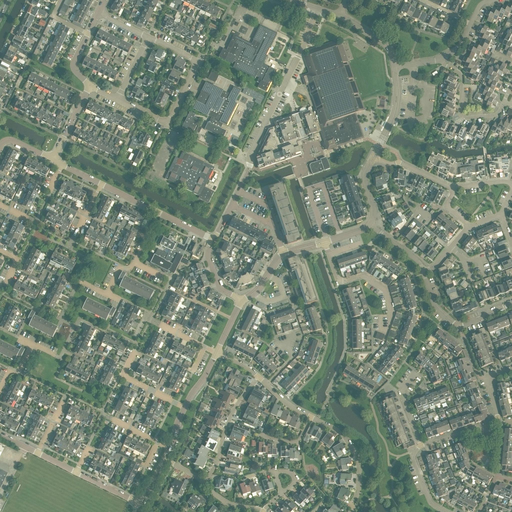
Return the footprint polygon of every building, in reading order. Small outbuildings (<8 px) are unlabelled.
[(89,9),(92,4),(84,0),(81,6),(89,9)] [(121,9),(124,4),(116,0),(115,0),(113,5),(121,9)] [(200,10),(204,2),(199,0),(198,0),(195,8),(200,10)] [(452,0),(452,2),(450,5),(453,6),(460,10),(463,4),(456,1),(454,0),(452,0)] [(153,11),(156,6),(148,2),(145,7),(153,11)] [(206,13),(209,5),(204,2),(200,10),(206,13)] [(410,7),(411,5),(409,4),(408,5),(408,6),(404,4),(400,12),(400,13),(400,14),(401,15),(402,13),(406,15),(410,7)] [(119,14),(121,9),(113,5),(111,11),(119,14)] [(211,16),(215,8),(209,5),(206,13),(211,16)] [(450,5),(448,10),(458,15),(460,10),(453,6),(450,5)] [(30,6),(27,13),(35,17),(37,13),(45,17),(46,13),(39,9),(39,10),(30,6)] [(86,15),(89,9),(81,6),(78,11),(86,15)] [(508,17),(509,14),(511,10),(507,8),(504,6),(502,10),(506,12),(504,16),(508,17)] [(151,17),(153,11),(145,7),(143,13),(151,17)] [(411,20),(415,10),(410,7),(406,15),(410,17),(409,19),(411,20)] [(215,8),(211,16),(219,19),(221,15),(218,14),(220,10),(215,8)] [(502,19),(504,16),(506,12),(502,10),(498,8),(496,12),(500,14),(498,17),(498,18),(502,19)] [(421,13),(415,10),(411,20),(414,21),(415,20),(417,21),(421,13)] [(497,21),(498,18),(498,17),(500,14),(496,12),(493,10),(491,13),(491,14),(495,16),(493,19),(497,21)] [(84,20),(86,15),(78,11),(76,16),(84,20)] [(491,23),(493,19),(495,16),(491,14),(491,13),(487,12),(485,16),(489,17),(487,21),(491,23)] [(148,22),(151,17),(143,13),(140,18),(148,22)] [(422,25),(427,15),(421,13),(417,21),(421,23),(420,24),(422,25)] [(26,14),(24,19),(32,23),(34,18),(26,14)] [(428,26),(432,18),(427,15),(422,25),(424,26),(424,24),(428,26)] [(81,26),(84,20),(76,16),(73,22),(81,26)] [(170,31),(174,23),(175,21),(166,17),(163,24),(166,25),(164,28),(170,31)] [(145,28),(148,22),(140,18),(136,26),(142,28),(142,26),(145,28)] [(433,31),(438,21),(432,18),(428,26),(432,28),(431,30),(433,31)] [(29,28),(32,23),(24,19),(21,24),(29,28)] [(440,32),(443,24),(438,21),(433,31),(435,31),(435,30),(440,32)] [(175,33),(179,25),(174,23),(170,31),(170,32),(172,33),(173,32),(175,33)] [(446,25),(443,24),(440,32),(442,33),(441,34),(444,36),(445,34),(446,32),(447,32),(449,33),(452,27),(452,25),(448,23),(446,24),(446,25)] [(21,25),(18,31),(27,35),(28,32),(26,31),(28,29),(21,25)] [(181,36),(184,28),(179,25),(175,33),(175,35),(177,36),(178,35),(181,36)] [(266,92),(268,88),(276,71),(265,66),(263,65),(267,57),(265,57),(273,41),(277,34),(260,25),(260,26),(261,26),(253,40),(251,44),(234,35),(226,50),(223,49),(219,58),(232,64),(233,63),(235,64),(233,68),(255,78),(256,76),(259,77),(257,82),(259,83),(257,88),(266,92)] [(67,35),(70,29),(62,26),(59,31),(67,35)] [(479,29),(477,32),(481,34),(485,36),(487,32),(488,28),(485,27),(483,30),(479,28),(479,29)] [(186,39),(190,31),(184,28),(181,36),(186,39)] [(101,41),(105,33),(99,30),(95,38),(101,41)] [(28,35),(27,35),(18,31),(16,36),(26,40),(27,38),(30,39),(32,40),(33,38),(32,37),(31,37),(28,35)] [(64,40),(67,35),(59,31),(56,37),(64,40)] [(191,41),(195,33),(190,31),(186,39),(191,41)] [(481,34),(479,38),(483,40),(486,41),(488,38),(490,34),(487,32),(485,36),(481,34)] [(106,43),(110,35),(105,33),(101,41),(106,43)] [(197,44),(201,36),(195,33),(191,41),(197,44)] [(511,40),(507,38),(502,35),(500,34),(498,38),(500,39),(500,38),(505,41),(503,45),(507,47),(509,43),(511,44),(511,40)] [(112,46),(115,38),(110,35),(106,43),(112,46)] [(202,47),(206,39),(201,36),(197,44),(202,47)] [(31,44),(15,37),(12,42),(20,46),(21,47),(22,47),(23,47),(24,47),(25,45),(26,45),(27,46),(29,47),(31,44)] [(62,46),(64,40),(56,37),(54,42),(62,46)] [(117,49),(121,41),(115,38),(112,46),(117,49)] [(483,40),(481,43),(489,47),(492,40),(488,38),(486,41),(483,40)] [(122,51),(126,43),(121,41),(117,49),(122,51)] [(59,51),(62,46),(54,42),(51,47),(59,51)] [(128,54),(132,46),(126,43),(122,51),(128,54)] [(308,109),(308,112),(307,111),(306,109),(303,108),(300,110),(299,113),(300,114),(298,114),(299,115),(302,124),(301,124),(306,139),(310,138),(310,139),(314,138),(313,134),(322,131),(328,149),(363,138),(355,114),(363,111),(358,97),(356,98),(355,95),(357,95),(353,82),(351,83),(350,80),(352,79),(347,65),(343,67),(342,64),(346,63),(341,46),(337,47),(335,43),(308,52),(310,56),(305,58),(311,74),(303,77),(306,84),(309,83),(323,124),(320,126),(318,120),(315,121),(310,107),(308,108),(308,109)] [(479,47),(483,49),(481,53),(485,55),(489,47),(481,43),(479,47)] [(473,46),(472,48),(474,49),(477,51),(476,54),(476,55),(479,56),(481,53),(483,49),(479,47),(475,45),(474,47),(473,46)] [(11,46),(8,51),(16,55),(16,54),(18,56),(20,53),(24,55),(26,52),(23,51),(23,52),(21,51),(19,50),(11,46)] [(56,56),(59,51),(51,47),(48,53),(56,56)] [(470,47),(468,51),(472,53),(470,56),(474,58),(476,55),(476,54),(477,51),(474,49),(472,48),(470,47)] [(161,61),(165,52),(158,49),(156,54),(152,52),(149,58),(155,61),(156,58),(161,61)] [(8,51),(3,61),(15,66),(16,64),(12,62),(15,57),(22,60),(27,63),(28,61),(23,58),(18,56),(16,54),(16,55),(8,51)] [(54,62),(56,56),(48,53),(46,58),(54,62)] [(464,58),(463,62),(466,64),(466,63),(470,65),(472,62),(474,58),(470,56),(468,60),(464,58)] [(88,68),(91,60),(86,57),(82,65),(88,68)] [(51,67),(54,62),(46,58),(43,64),(51,67)] [(154,74),(158,66),(154,64),(155,61),(149,58),(146,64),(150,66),(148,71),(154,74)] [(182,74),(185,68),(183,68),(186,62),(176,58),(172,65),(175,66),(173,70),(180,74),(182,74)] [(93,71),(95,67),(97,63),(91,60),(88,68),(93,71)] [(2,62),(0,67),(7,70),(9,68),(13,71),(15,73),(17,70),(2,62)] [(466,64),(464,67),(468,69),(472,71),(474,67),(476,63),(472,62),(470,65),(466,63),(466,64)] [(98,73),(102,65),(97,63),(95,67),(93,71),(98,73)] [(507,75),(509,71),(505,69),(507,66),(503,64),(501,67),(499,71),(503,73),(507,75)] [(104,76),(108,68),(102,65),(98,73),(104,76)] [(501,77),(503,73),(499,71),(501,67),(497,66),(496,69),(494,73),(498,75),(497,75),(501,77)] [(0,67),(0,72),(10,77),(11,75),(6,73),(7,70),(0,67)] [(468,69),(466,73),(470,75),(470,74),(474,76),(476,73),(478,69),(474,67),(472,71),(468,69)] [(496,78),(497,75),(498,75),(494,73),(496,69),(492,67),(488,75),(492,77),(496,79),(496,78)] [(109,79),(113,70),(108,68),(104,76),(109,79)] [(173,70),(171,69),(168,75),(170,76),(168,80),(177,84),(180,79),(178,78),(180,74),(173,70)] [(115,81),(119,73),(113,70),(109,79),(115,81)] [(0,77),(3,79),(4,77),(12,81),(13,79),(10,77),(0,72),(0,77)] [(444,84),(449,86),(454,88),(455,88),(457,83),(456,82),(457,80),(454,78),(455,75),(451,73),(449,76),(450,76),(448,79),(447,78),(444,84)] [(470,75),(468,78),(476,82),(477,80),(478,80),(479,80),(481,78),(484,79),(485,78),(483,77),(482,76),(482,75),(480,74),(476,73),(474,76),(470,74),(470,75)] [(33,84),(37,76),(31,74),(27,81),(33,84)] [(38,87),(42,79),(37,76),(33,84),(38,87)] [(147,88),(151,80),(145,77),(143,81),(139,79),(136,86),(141,89),(143,86),(147,88)] [(496,79),(492,77),(488,84),(492,86),(494,82),(498,84),(500,80),(496,78),(496,79)] [(44,89),(48,82),(42,79),(38,87),(44,89)] [(49,92),(53,84),(48,82),(44,89),(49,92)] [(160,93),(155,103),(164,107),(168,97),(170,98),(174,91),(170,89),(171,86),(170,85),(167,84),(163,82),(161,85),(162,85),(165,87),(162,94),(160,93)] [(230,95),(218,88),(205,82),(201,91),(200,93),(196,102),(195,101),(191,109),(207,116),(211,118),(208,123),(204,130),(222,139),(226,132),(220,129),(222,124),(226,126),(237,104),(235,103),(238,96),(239,96),(241,91),(233,87),(230,95)] [(498,84),(494,82),(492,86),(490,89),(494,91),(496,88),(499,90),(501,86),(498,84)] [(55,95),(58,87),(53,84),(49,92),(55,95)] [(141,101),(145,93),(140,91),(141,89),(136,86),(133,92),(137,94),(134,98),(141,101)] [(454,88),(449,86),(448,88),(446,88),(444,93),(448,96),(448,95),(454,98),(456,93),(455,92),(457,89),(455,88),(454,88)] [(60,97),(64,89),(58,87),(55,95),(60,97)] [(247,88),(244,94),(258,100),(256,103),(262,106),(266,98),(247,88)] [(492,95),(494,91),(490,89),(486,88),(483,95),(486,97),(488,93),(492,95)] [(65,100),(69,92),(64,89),(60,97),(65,100)] [(71,103),(75,95),(69,92),(65,100),(71,103)] [(494,101),(496,97),(492,95),(488,93),(486,97),(485,101),(488,102),(488,103),(490,99),(494,101)] [(454,98),(448,95),(448,96),(447,98),(446,97),(444,102),(443,103),(448,105),(453,108),(456,102),(455,102),(456,99),(454,98)] [(20,111),(24,103),(18,100),(20,98),(16,97),(13,104),(16,105),(14,108),(20,111)] [(494,101),(490,99),(488,103),(488,102),(486,106),(490,108),(492,104),(496,106),(498,102),(494,101)] [(86,109),(86,110),(91,113),(95,105),(89,102),(86,109)] [(25,114),(30,104),(27,103),(26,104),(24,103),(20,111),(25,114)] [(31,116),(35,108),(35,107),(30,104),(25,114),(31,116)] [(95,105),(91,113),(96,115),(97,115),(101,107),(95,105)] [(448,105),(446,108),(445,107),(441,115),(447,118),(448,115),(453,118),(455,112),(454,112),(455,109),(453,108),(448,105)] [(96,115),(95,117),(99,119),(99,121),(100,121),(101,120),(102,118),(106,110),(101,107),(97,115),(96,115)] [(36,119),(40,111),(35,108),(31,116),(36,119)] [(106,110),(102,118),(107,121),(111,113),(106,110)] [(41,121),(45,113),(40,111),(36,119),(41,121)] [(47,124),(51,116),(52,114),(46,112),(45,113),(41,121),(47,124)] [(107,121),(106,123),(111,125),(113,123),(117,115),(111,113),(107,121)] [(189,113),(181,129),(192,135),(199,121),(193,118),(195,115),(189,113)] [(117,115),(113,123),(118,126),(122,118),(117,115)] [(502,115),(499,120),(497,124),(495,123),(491,132),(499,136),(501,132),(502,132),(497,130),(499,126),(499,125),(501,121),(502,122),(504,116),(502,115)] [(52,127),(56,119),(51,116),(47,124),(52,127)] [(302,140),(294,117),(274,123),(276,129),(269,131),(266,129),(259,144),(259,145),(260,146),(261,147),(256,159),(259,169),(301,155),(297,142),(302,140)] [(122,118),(118,126),(123,128),(127,121),(122,118)] [(62,128),(64,123),(62,122),(62,121),(56,119),(52,127),(58,129),(59,127),(62,128)] [(511,132),(511,130),(511,126),(509,126),(511,121),(507,119),(505,123),(503,128),(508,130),(507,130),(511,132)] [(127,121),(123,128),(129,131),(133,123),(127,121)] [(439,121),(436,127),(439,129),(442,131),(441,132),(446,135),(447,133),(451,126),(451,125),(446,122),(445,123),(442,122),(442,123),(439,121)] [(502,132),(501,132),(505,134),(507,130),(508,130),(503,128),(505,123),(502,122),(501,121),(499,125),(499,126),(497,130),(502,132)] [(484,125),(481,124),(479,128),(478,132),(476,135),(480,137),(482,136),(482,135),(485,137),(490,127),(485,124),(484,125)] [(453,127),(451,126),(447,133),(450,135),(449,136),(455,139),(456,135),(459,128),(454,126),(453,127)] [(473,127),(471,126),(468,130),(469,130),(467,133),(470,135),(469,136),(475,139),(476,135),(478,132),(479,128),(474,126),(473,127)] [(463,129),(460,127),(459,128),(456,135),(459,136),(458,137),(464,140),(467,133),(469,130),(468,130),(463,127),(463,129)] [(76,129),(72,137),(78,139),(82,131),(76,129)] [(82,131),(78,139),(83,142),(87,134),(82,131)] [(87,134),(83,142),(89,145),(93,137),(94,133),(93,133),(92,134),(88,132),(87,134)] [(133,140),(131,144),(139,148),(141,144),(146,147),(150,137),(138,132),(137,135),(140,137),(139,140),(134,137),(132,140),(133,140)] [(93,137),(89,145),(94,147),(98,139),(93,137)] [(98,139),(94,147),(100,150),(104,142),(98,139)] [(104,142),(100,150),(105,153),(109,145),(104,142)] [(109,145),(105,153),(110,155),(114,147),(109,145)] [(114,147),(110,155),(116,158),(120,150),(114,147)] [(15,159),(18,154),(9,150),(7,155),(15,159)] [(130,156),(128,160),(131,161),(133,162),(138,165),(143,154),(136,150),(134,155),(131,154),(130,156)] [(206,164),(193,157),(182,152),(179,159),(175,158),(164,179),(193,193),(199,197),(198,199),(209,204),(214,192),(205,188),(214,168),(206,164)] [(437,157),(433,155),(434,153),(433,153),(426,166),(431,169),(432,166),(431,166),(432,166),(433,165),(436,167),(441,156),(438,154),(437,157)] [(16,160),(15,159),(7,155),(4,161),(12,165),(14,162),(15,162),(16,160)] [(447,162),(443,160),(445,157),(441,156),(436,167),(439,169),(439,170),(438,172),(442,174),(449,161),(448,160),(447,162)] [(501,158),(498,158),(499,170),(503,170),(504,171),(503,171),(504,174),(509,173),(511,158),(510,157),(510,160),(502,161),(501,158)] [(327,160),(326,158),(320,160),(320,161),(319,161),(310,164),(311,165),(310,166),(309,166),(312,174),(313,174),(313,175),(323,171),(324,170),(324,171),(330,169),(329,168),(330,168),(327,160)] [(489,159),(487,160),(488,165),(489,165),(491,175),(496,175),(495,172),(495,171),(499,170),(498,158),(494,159),(494,162),(490,162),(490,160),(489,159)] [(33,162),(28,159),(24,167),(27,169),(26,170),(29,171),(33,162)] [(10,170),(12,165),(4,161),(1,166),(10,170)] [(453,165),(449,163),(450,161),(449,161),(442,174),(447,177),(448,174),(449,174),(449,173),(455,176),(457,163),(454,162),(453,165)] [(476,173),(474,161),(471,162),(471,165),(467,165),(466,163),(465,163),(467,178),(472,178),(472,175),(472,174),(476,173)] [(478,161),(474,161),(476,173),(480,173),(480,174),(480,177),(485,176),(483,161),(482,161),(478,161)] [(35,173),(39,164),(33,162),(29,171),(34,174),(35,173)] [(460,166),(460,163),(457,163),(455,176),(462,175),(462,176),(463,176),(462,177),(462,179),(467,178),(465,163),(465,165),(460,166)] [(40,175),(44,167),(39,164),(35,173),(40,175)] [(0,172),(7,176),(10,170),(1,166),(0,169),(0,172)] [(50,170),(44,167),(40,175),(43,177),(43,178),(45,179),(45,178),(46,178),(50,170)] [(388,181),(389,177),(389,175),(386,174),(384,175),(383,173),(382,174),(381,171),(377,173),(378,175),(373,177),(375,182),(376,188),(377,187),(378,191),(384,189),(383,185),(387,184),(386,181),(388,181)] [(405,187),(406,178),(406,176),(403,175),(403,172),(396,171),(394,179),(399,180),(398,184),(400,184),(400,186),(405,187)] [(341,185),(353,181),(351,176),(347,177),(347,174),(341,176),(343,184),(341,185)] [(408,182),(406,188),(410,190),(412,186),(415,188),(419,179),(414,177),(412,180),(410,179),(408,182)] [(419,179),(415,188),(418,189),(416,193),(419,195),(418,198),(420,199),(421,196),(424,190),(426,185),(424,184),(425,182),(419,179)] [(63,194),(69,182),(67,181),(66,183),(64,182),(59,192),(63,194)] [(341,185),(343,190),(355,186),(353,181),(341,185)] [(68,196),(73,187),(70,185),(71,183),(69,182),(63,194),(68,196)] [(38,194),(41,188),(32,184),(30,190),(38,194)] [(287,246),(301,241),(282,184),(272,187),(268,188),(271,196),(274,206),(277,216),(281,226),(284,237),(287,246)] [(72,198),(78,187),(76,186),(75,188),(73,187),(68,196),(72,198)] [(343,190),(344,195),(356,191),(355,186),(343,190)] [(430,195),(432,196),(440,200),(443,194),(437,191),(438,189),(432,186),(429,191),(432,192),(430,195)] [(6,198),(10,190),(5,187),(1,196),(6,198)] [(77,201),(82,191),(79,190),(80,187),(78,187),(72,198),(77,201)] [(11,201),(15,193),(10,190),(6,198),(11,201)] [(35,199),(38,194),(30,190),(27,195),(35,199)] [(81,203),(87,191),(85,190),(84,192),(82,191),(77,201),(81,203)] [(346,201),(358,197),(356,191),(344,195),(346,201)] [(382,206),(392,202),(391,198),(393,198),(391,193),(382,196),(383,199),(380,200),(382,206)] [(23,200),(24,200),(33,205),(35,199),(27,195),(25,194),(23,200)] [(440,200),(432,196),(431,198),(427,197),(424,202),(430,205),(432,202),(438,205),(440,200)] [(110,206),(113,201),(105,197),(102,202),(110,206)] [(346,201),(348,206),(360,202),(358,197),(346,201)] [(30,210),(33,205),(24,200),(22,206),(30,210)] [(107,212),(110,206),(102,202),(99,208),(107,212)] [(350,211),(361,207),(360,202),(348,206),(350,211)] [(393,206),(392,202),(382,206),(384,211),(387,210),(388,214),(397,210),(396,206),(393,206)] [(124,217),(128,209),(123,206),(119,214),(124,217)] [(49,223),(54,213),(55,211),(48,207),(43,216),(46,218),(44,222),(46,223),(47,221),(49,223)] [(350,211),(351,216),(363,212),(361,207),(350,211)] [(105,217),(107,212),(99,208),(96,213),(105,217)] [(130,220),(134,211),(128,209),(124,217),(130,220)] [(391,223),(399,218),(397,214),(399,213),(397,210),(388,214),(390,217),(388,219),(391,223)] [(134,224),(135,222),(139,214),(134,211),(130,220),(129,221),(134,224)] [(365,217),(363,212),(351,216),(353,221),(355,221),(356,223),(362,221),(361,218),(365,217)] [(53,227),(59,215),(54,213),(49,223),(52,224),(51,226),(53,227)] [(102,223),(105,217),(96,213),(94,219),(102,223)] [(141,225),(145,217),(139,214),(135,222),(141,225)] [(58,227),(63,217),(59,215),(53,227),(55,228),(56,226),(58,227)] [(434,220),(433,221),(435,222),(436,221),(438,223),(436,226),(438,228),(446,218),(441,215),(437,220),(435,219),(434,220)] [(62,231),(68,220),(63,217),(58,227),(61,228),(60,230),(62,231)] [(233,232),(238,221),(233,218),(232,221),(229,220),(226,226),(229,227),(228,229),(233,232)] [(402,221),(399,218),(391,223),(395,228),(397,227),(399,230),(406,222),(404,219),(402,221)] [(446,218),(438,228),(439,229),(440,229),(442,231),(444,228),(450,222),(446,218)] [(68,231),(72,222),(68,220),(62,231),(64,232),(65,230),(68,232),(68,231)] [(233,232),(238,234),(243,223),(238,221),(233,232)] [(24,233),(25,231),(23,230),(24,227),(15,222),(12,227),(24,233)] [(446,230),(444,233),(446,235),(454,225),(450,222),(444,228),(446,230)] [(238,234),(242,237),(248,225),(243,223),(238,234)] [(248,225),(242,237),(247,239),(253,228),(248,225)] [(444,237),(442,240),(445,242),(447,240),(446,239),(446,238),(448,236),(450,233),(453,235),(458,229),(454,225),(446,235),(444,237)] [(496,225),(491,227),(496,238),(498,238),(496,234),(499,233),(502,232),(500,228),(498,229),(496,225)] [(23,235),(24,233),(12,227),(10,232),(20,236),(21,234),(23,235)] [(493,239),(496,238),(491,227),(486,229),(489,237),(492,236),(493,239)] [(85,236),(85,237),(90,240),(94,232),(91,230),(92,229),(89,228),(89,229),(85,236)] [(247,239),(252,241),(258,230),(253,228),(247,239)] [(407,238),(412,232),(408,228),(402,235),(407,238)] [(489,237),(486,229),(481,231),(486,242),(488,242),(488,241),(491,240),(489,237)] [(252,241),(257,244),(262,233),(258,230),(252,241)] [(128,231),(125,237),(133,241),(136,235),(128,231)] [(483,243),(486,242),(481,231),(476,233),(476,234),(473,235),(477,241),(480,244),(483,243)] [(20,242),(21,240),(19,239),(20,236),(10,232),(8,236),(20,242)] [(94,232),(90,240),(96,243),(100,234),(99,234),(94,232)] [(100,234),(96,243),(101,245),(105,237),(102,235),(103,233),(101,232),(99,234),(100,234)] [(411,242),(416,235),(412,232),(407,238),(411,242)] [(262,233),(257,244),(262,246),(259,251),(267,235),(262,233)] [(259,251),(264,253),(270,242),(265,240),(267,235),(259,251)] [(415,245),(421,239),(416,235),(411,242),(415,245)] [(477,241),(473,235),(471,238),(470,237),(466,241),(476,249),(477,247),(474,245),(477,241)] [(19,244),(20,242),(8,236),(6,241),(15,245),(17,243),(19,244)] [(163,238),(160,245),(170,250),(177,254),(182,256),(185,249),(186,250),(188,245),(191,240),(188,238),(185,243),(184,246),(181,244),(180,245),(179,244),(179,243),(172,240),(173,238),(170,236),(168,240),(163,238)] [(105,237),(101,245),(106,248),(111,240),(105,237)] [(122,239),(121,241),(122,242),(131,246),(133,241),(125,237),(123,240),(122,239)] [(419,249),(425,242),(426,241),(422,237),(421,239),(415,245),(419,249)] [(446,245),(439,239),(436,242),(438,244),(439,243),(444,247),(446,245)] [(186,250),(193,254),(196,247),(197,247),(197,246),(193,243),(194,241),(191,240),(188,245),(186,250)] [(236,249),(237,248),(222,240),(221,242),(224,243),(223,247),(232,251),(235,248),(236,249)] [(15,251),(16,249),(14,248),(15,245),(6,241),(3,245),(15,251)] [(476,249),(466,241),(463,245),(464,247),(462,249),(467,253),(471,249),(474,251),(476,249)] [(122,242),(120,247),(128,251),(131,246),(122,242)] [(275,244),(270,242),(264,253),(269,256),(271,253),(273,255),(276,249),(273,248),(275,244)] [(423,253),(429,246),(425,242),(419,249),(423,253)] [(117,246),(115,252),(117,253),(118,254),(117,257),(122,259),(123,256),(125,257),(128,251),(120,247),(117,246)] [(193,254),(192,255),(200,259),(202,254),(203,251),(205,248),(202,246),(201,249),(197,247),(196,247),(193,254)] [(428,256),(433,249),(429,246),(423,253),(428,256)] [(506,249),(504,246),(496,249),(493,250),(496,255),(498,254),(508,251),(507,248),(506,249)] [(232,251),(223,247),(221,250),(218,248),(217,250),(228,255),(231,256),(232,255),(232,251)] [(38,258),(41,253),(33,249),(30,254),(38,258)] [(432,260),(438,253),(433,249),(428,256),(432,260)] [(157,250),(151,264),(162,269),(164,273),(167,271),(174,274),(182,256),(177,254),(170,250),(169,250),(168,254),(157,250)] [(220,261),(229,258),(228,256),(228,255),(217,250),(216,253),(219,254),(218,256),(220,261)] [(500,259),(509,256),(507,253),(509,253),(508,251),(498,254),(500,259)] [(361,263),(367,261),(364,252),(358,254),(361,263)] [(55,264),(60,255),(54,253),(50,261),(55,264)] [(373,262),(377,264),(382,257),(377,254),(375,256),(370,253),(368,261),(371,262),(372,261),(373,262)] [(36,264),(38,258),(30,254),(27,260),(36,264)] [(356,264),(361,263),(358,254),(353,256),(356,264)] [(61,266),(65,258),(60,255),(55,264),(61,266)] [(301,263),(298,256),(287,260),(291,272),(294,272),(306,305),(316,302),(304,262),(301,263)] [(350,266),(356,264),(353,256),(348,258),(350,266)] [(510,259),(509,256),(500,259),(502,265),(511,261),(511,258),(510,259)] [(382,268),(387,260),(382,257),(377,264),(382,268)] [(66,269),(70,261),(65,258),(61,266),(66,269)] [(219,267),(230,263),(229,258),(220,261),(222,265),(218,267),(219,267)] [(345,268),(350,266),(348,258),(342,260),(345,268)] [(439,273),(441,278),(449,274),(447,270),(448,269),(455,262),(450,258),(448,260),(447,259),(439,269),(440,270),(439,270),(440,272),(439,273)] [(33,269),(36,264),(27,260),(25,265),(33,269)] [(262,270),(262,269),(259,267),(261,263),(253,260),(251,265),(262,270)] [(340,270),(345,268),(342,260),(337,262),(340,270)] [(387,271),(392,264),(387,260),(382,268),(387,271)] [(76,263),(70,261),(66,269),(69,270),(68,273),(70,274),(76,263)] [(501,271),(505,270),(511,266),(511,265),(511,264),(511,263),(511,261),(502,265),(499,266),(501,271)] [(224,271),(232,268),(234,267),(232,262),(230,263),(219,267),(219,269),(223,268),(224,271)] [(201,263),(192,267),(194,272),(193,273),(194,276),(201,273),(200,270),(203,269),(201,263)] [(392,274),(397,267),(392,264),(387,271),(392,274)] [(30,275),(33,269),(25,265),(22,271),(30,275)] [(262,270),(251,265),(248,269),(256,273),(258,269),(261,271),(262,270)] [(397,278),(402,270),(397,267),(392,274),(397,278)] [(222,277),(234,273),(232,268),(224,271),(225,274),(222,276),(222,277)] [(257,279),(258,277),(255,276),(256,273),(248,269),(246,274),(257,279)] [(122,272),(118,280),(120,281),(122,282),(121,284),(119,287),(125,290),(131,293),(137,296),(143,299),(149,302),(152,296),(154,293),(148,290),(142,287),(136,284),(130,281),(124,278),(126,274),(122,272)] [(201,273),(194,276),(196,281),(197,280),(198,284),(207,280),(205,275),(202,276),(201,273)] [(232,283),(236,274),(234,273),(222,277),(223,280),(227,279),(227,280),(232,283)] [(235,288),(241,277),(236,274),(232,283),(236,284),(234,287),(235,288)] [(256,282),(257,279),(246,274),(245,276),(244,276),(247,284),(251,283),(253,280),(256,282)] [(445,284),(452,281),(449,274),(441,278),(443,283),(444,282),(445,284)] [(189,278),(183,276),(182,278),(178,276),(175,282),(183,286),(186,281),(187,281),(189,278)] [(247,284),(244,276),(242,277),(241,277),(235,288),(238,289),(240,286),(241,287),(247,284)] [(64,287),(67,282),(59,278),(56,283),(64,287)] [(402,287),(410,285),(408,279),(400,281),(402,287)] [(198,288),(196,290),(198,294),(200,293),(206,291),(205,288),(209,286),(207,280),(198,284),(200,287),(198,288)] [(19,292),(23,284),(17,281),(13,289),(19,292)] [(446,292),(455,288),(452,281),(445,284),(445,286),(444,287),(446,292)] [(183,296),(184,293),(183,292),(185,287),(183,286),(175,282),(173,287),(177,289),(175,292),(183,296)] [(61,293),(64,287),(56,283),(53,289),(61,293)] [(505,293),(510,291),(507,283),(502,285),(505,293)] [(24,295),(28,286),(23,284),(19,292),(24,295)] [(403,293),(412,291),(410,285),(402,287),(403,293)] [(500,295),(505,293),(502,285),(497,287),(500,295)] [(29,297),(33,289),(28,286),(24,295),(29,297)] [(490,299),(495,297),(492,289),(491,287),(486,289),(487,291),(490,299)] [(495,297),(500,295),(497,287),(492,289),(495,297)] [(450,298),(458,296),(455,288),(446,292),(448,297),(449,296),(450,298)] [(35,300),(39,292),(33,289),(29,297),(35,300)] [(59,298),(61,293),(53,289),(51,294),(59,298)] [(344,297),(353,294),(351,289),(342,292),(344,297)] [(206,291),(200,293),(201,296),(207,294),(209,295),(207,298),(212,301),(216,293),(211,290),(210,292),(206,291)] [(405,299),(413,296),(412,291),(403,293),(405,299)] [(485,301),(481,293),(480,291),(475,293),(476,296),(479,303),(485,301)] [(485,301),(490,299),(487,291),(481,293),(485,301)] [(180,302),(182,298),(170,292),(169,294),(171,295),(170,297),(180,302)] [(216,293),(212,301),(217,303),(217,305),(220,306),(222,301),(220,299),(221,295),(216,293)] [(56,304),(59,298),(51,294),(48,300),(56,304)] [(346,302),(354,299),(353,294),(344,297),(346,302)] [(407,304),(415,302),(413,296),(405,299),(407,304)] [(459,300),(458,296),(450,298),(451,300),(450,301),(452,306),(460,303),(463,302),(462,299),(459,300)] [(180,302),(170,297),(169,300),(167,299),(166,301),(178,307),(180,302)] [(348,308),(356,305),(354,299),(346,302),(348,308)] [(53,309),(56,304),(48,300),(45,305),(53,309)] [(86,301),(82,309),(88,312),(94,315),(100,318),(106,321),(108,318),(109,316),(111,316),(112,317),(116,309),(112,308),(110,312),(105,309),(99,306),(93,303),(87,300),(86,301)] [(175,311),(178,307),(166,301),(165,303),(167,304),(166,306),(175,311)] [(411,310),(411,313),(414,313),(414,309),(417,308),(415,302),(407,304),(408,310),(411,310)] [(456,313),(459,311),(463,310),(463,309),(460,303),(452,306),(454,311),(455,311),(456,313)] [(350,313),(358,310),(356,305),(348,308),(350,313)] [(10,306),(8,311),(16,315),(19,310),(10,306)] [(131,306),(129,312),(137,316),(139,310),(131,306)] [(175,311),(166,306),(165,309),(162,308),(161,310),(173,316),(174,314),(176,314),(177,312),(175,311)] [(461,315),(471,311),(472,310),(470,306),(463,309),(463,310),(459,311),(461,315)] [(211,317),(211,316),(209,314),(211,312),(201,307),(199,312),(211,317)] [(292,308),(281,312),(269,316),(272,325),(274,324),(274,325),(296,318),(292,308)] [(308,316),(316,313),(314,308),(306,311),(308,316)] [(171,320),(173,316),(161,310),(160,312),(162,313),(161,315),(163,317),(171,320)] [(257,319),(259,313),(252,310),(249,315),(257,319)] [(352,318),(360,316),(358,310),(350,313),(352,318)] [(8,311),(5,317),(13,321),(16,322),(19,317),(16,315),(8,311)] [(32,311),(28,319),(29,320),(31,321),(30,324),(29,326),(35,329),(41,332),(47,335),(53,338),(55,332),(57,329),(51,326),(45,323),(39,320),(33,317),(35,314),(35,313),(32,311)] [(129,312),(126,317),(134,321),(137,316),(129,312)] [(210,319),(211,317),(199,312),(197,316),(206,321),(207,318),(210,319)] [(309,321),(318,319),(316,313),(308,316),(309,321)] [(409,315),(407,321),(415,324),(417,318),(414,317),(414,313),(411,313),(411,315),(409,315)] [(115,316),(114,318),(117,319),(117,320),(120,321),(123,322),(132,326),(134,321),(126,317),(123,316),(119,314),(118,317),(115,316)] [(254,324),(257,319),(249,315),(247,320),(254,324)] [(206,326),(207,325),(205,323),(206,321),(197,316),(194,320),(206,326)] [(5,317),(2,322),(11,326),(13,321),(5,317)] [(505,327),(510,325),(507,317),(502,319),(505,327)] [(311,327),(319,324),(318,319),(309,321),(311,327)] [(500,329),(505,327),(502,319),(497,321),(500,329)] [(205,328),(206,326),(194,320),(192,325),(202,330),(203,327),(205,328)] [(252,329),(254,324),(247,320),(244,325),(252,329)] [(413,329),(415,324),(407,321),(405,326),(413,329)] [(495,331),(500,329),(497,321),(492,323),(495,331)] [(2,322),(0,326),(0,327),(8,331),(11,326),(2,322)] [(123,322),(121,328),(129,332),(132,326),(123,322)] [(490,333),(495,331),(492,323),(486,325),(490,333)] [(313,332),(321,329),(319,324),(311,327),(313,332)] [(202,336),(203,334),(201,332),(202,330),(192,325),(190,330),(202,336)] [(249,334),(252,329),(244,325),(241,330),(249,334)] [(402,332),(411,335),(413,329),(405,326),(402,325),(400,331),(402,332)] [(87,326),(84,331),(93,336),(95,330),(87,326)] [(482,368),(488,365),(493,364),(481,335),(486,333),(484,328),(472,333),(473,335),(473,337),(470,339),(482,368)] [(438,332),(436,330),(430,337),(432,335),(439,341),(445,334),(440,330),(438,332)] [(84,331),(82,337),(90,341),(93,336),(84,331)] [(408,341),(411,335),(402,332),(400,338),(408,341)] [(161,343),(164,337),(156,333),(153,339),(161,343)] [(444,345),(449,337),(445,334),(439,341),(444,345)] [(107,346),(111,338),(105,335),(101,343),(107,346)] [(82,337),(79,342),(87,346),(90,341),(82,337)] [(448,349),(454,341),(449,337),(444,345),(448,349)] [(112,349),(116,340),(111,338),(107,346),(112,349)] [(406,346),(408,341),(400,338),(398,345),(403,348),(404,345),(406,346)] [(159,348),(161,343),(153,339),(151,344),(159,348)] [(118,351),(122,343),(116,340),(112,349),(118,351)] [(237,351),(241,344),(236,341),(232,349),(237,351)] [(320,349),(322,344),(313,341),(312,346),(320,349)] [(458,347),(459,345),(454,341),(448,349),(453,352),(458,347)] [(0,353),(3,355),(9,358),(15,361),(16,358),(17,356),(20,357),(21,358),(21,357),(25,350),(21,348),(20,351),(19,352),(13,349),(7,346),(2,343),(0,342),(0,353)] [(79,342),(76,348),(85,352),(87,353),(89,347),(87,346),(79,342)] [(176,353),(180,345),(174,342),(170,350),(176,353)] [(123,354),(126,348),(127,346),(122,343),(118,351),(123,354)] [(156,353),(159,348),(151,344),(148,349),(156,353)] [(242,354),(246,346),(241,344),(237,351),(242,354)] [(181,356),(185,347),(180,345),(176,353),(181,356)] [(248,356),(251,349),(246,346),(242,354),(248,356)] [(318,355),(320,349),(312,346),(310,352),(318,355)] [(187,358),(191,350),(185,347),(181,356),(187,358)] [(400,357),(403,352),(397,347),(393,351),(400,357)] [(458,347),(453,352),(452,354),(457,358),(460,354),(462,356),(463,359),(468,358),(465,350),(463,350),(458,347)] [(511,358),(508,349),(507,347),(501,349),(502,351),(503,351),(506,360),(511,358)] [(76,348),(74,353),(82,357),(85,352),(76,348)] [(153,359),(156,353),(148,349),(145,355),(153,359)] [(253,359),(257,351),(251,349),(248,356),(253,359)] [(192,361),(196,353),(191,350),(187,358),(192,361)] [(393,351),(391,350),(387,355),(389,356),(396,361),(400,357),(393,351)] [(501,362),(506,360),(503,351),(502,351),(497,353),(501,362)] [(316,360),(318,355),(310,352),(308,357),(316,360)] [(258,364),(264,357),(260,353),(254,360),(258,364)] [(420,365),(426,358),(421,354),(415,361),(420,365)] [(74,366),(77,359),(79,357),(75,355),(74,358),(71,364),(69,363),(65,372),(70,374),(74,366)] [(392,366),(396,361),(389,356),(387,355),(383,359),(385,361),(392,366)] [(262,367),(268,361),(264,357),(258,364),(262,367)] [(314,365),(316,360),(308,357),(306,363),(307,363),(306,365),(310,368),(313,365),(314,365)] [(424,369),(430,362),(426,358),(420,365),(424,369)] [(458,368),(466,365),(465,362),(469,361),(468,358),(463,359),(456,362),(458,368)] [(116,370),(118,364),(110,360),(107,366),(116,370)] [(267,371),(273,365),(268,361),(262,367),(267,371)] [(388,371),(392,366),(385,361),(381,365),(388,371)] [(429,373),(435,366),(430,362),(424,369),(429,373)] [(142,376),(146,368),(140,365),(136,373),(142,376)] [(271,375),(277,369),(273,365),(267,371),(271,375)] [(384,375),(385,374),(388,371),(381,365),(377,370),(384,375)] [(467,367),(466,365),(458,368),(461,373),(472,369),(471,366),(467,367)] [(76,377),(80,369),(74,366),(70,374),(76,377)] [(113,375),(116,370),(107,366),(105,371),(113,375)] [(304,376),(308,372),(302,366),(298,370),(304,376)] [(347,377),(349,374),(352,369),(347,366),(343,374),(347,377)] [(431,379),(440,375),(438,370),(435,366),(429,373),(431,379)] [(185,376),(187,371),(179,367),(176,372),(185,376)] [(147,379),(151,370),(146,368),(142,376),(147,379)] [(227,369),(226,371),(231,374),(229,379),(235,382),(235,383),(238,384),(239,385),(242,378),(238,376),(239,373),(238,373),(228,368),(227,369)] [(81,380),(85,371),(80,369),(76,377),(81,380)] [(352,380),(354,377),(357,372),(352,369),(349,374),(347,377),(352,380)] [(463,379),(471,376),(470,373),(473,372),(472,369),(461,373),(463,379)] [(152,381),(156,373),(151,370),(147,379),(152,381)] [(300,380),(304,376),(298,370),(294,374),(300,380)] [(86,382),(90,374),(91,374),(85,371),(81,380),(86,382)] [(111,381),(113,375),(105,371),(102,377),(111,381)] [(182,382),(185,376),(176,372),(174,378),(182,382)] [(357,383),(362,375),(357,372),(354,377),(352,380),(357,383)] [(158,384),(162,376),(156,373),(152,381),(158,384)] [(297,384),(300,380),(294,374),(290,378),(297,384)] [(362,386),(367,378),(362,375),(357,383),(362,386)] [(434,384),(442,381),(440,375),(431,379),(434,384)] [(472,378),(471,376),(463,379),(465,385),(476,380),(475,377),(472,378)] [(108,386),(111,381),(102,377),(100,382),(108,386)] [(179,387),(182,382),(174,378),(171,383),(179,387)] [(226,378),(224,383),(227,385),(224,390),(227,391),(226,392),(236,397),(240,390),(233,386),(235,383),(235,382),(229,379),(226,378)] [(293,388),(297,384),(290,378),(286,382),(293,388)] [(367,389),(368,386),(371,381),(367,378),(362,386),(367,389)] [(14,381),(11,386),(19,391),(21,392),(24,386),(22,385),(14,381)] [(372,391),(376,384),(371,381),(368,386),(367,389),(372,391)] [(289,392),(293,388),(286,382),(282,386),(289,392)] [(176,393),(179,387),(171,383),(168,389),(176,393)] [(468,392),(477,389),(474,383),(466,386),(468,392)] [(16,396),(19,391),(11,386),(8,392),(16,396)] [(133,397),(135,393),(123,387),(122,389),(124,390),(123,393),(133,397)] [(448,388),(442,390),(445,399),(451,397),(448,388)] [(269,395),(258,389),(256,392),(254,390),(251,395),(261,401),(264,396),(267,397),(269,395)] [(470,397),(479,394),(477,389),(468,392),(470,397)] [(34,401),(38,393),(32,390),(28,398),(34,401)] [(442,390),(436,392),(440,401),(445,399),(442,390)] [(233,403),(235,398),(221,391),(220,394),(224,396),(221,402),(228,405),(230,402),(233,403)] [(8,392),(6,397),(14,401),(16,403),(19,397),(16,396),(8,392)] [(385,401),(380,403),(397,447),(402,445),(403,450),(407,448),(414,445),(413,441),(408,443),(391,399),(396,397),(394,392),(387,395),(383,397),(385,401)] [(436,392),(431,395),(434,403),(435,406),(440,404),(440,401),(436,392)] [(39,404),(43,395),(38,393),(34,401),(39,404)] [(133,397),(123,393),(122,395),(120,394),(119,396),(131,402),(133,397)] [(426,396),(425,397),(428,406),(429,408),(435,406),(434,403),(431,395),(428,396),(428,394),(425,395),(426,396)] [(472,403),(481,400),(479,394),(470,397),(472,403)] [(44,406),(48,398),(43,395),(39,404),(44,406)] [(260,410),(261,408),(259,406),(261,401),(251,395),(248,401),(250,402),(249,405),(260,410)] [(129,406),(131,402),(119,396),(118,398),(120,399),(119,402),(129,406)] [(11,407),(14,401),(6,397),(3,403),(11,407)] [(425,397),(420,399),(423,408),(424,410),(429,408),(428,406),(425,397)] [(50,409),(54,401),(48,398),(44,406),(50,409)] [(226,410),(228,405),(221,402),(214,398),(212,401),(217,403),(214,409),(221,412),(223,409),(226,410)] [(420,399),(414,401),(417,410),(418,412),(418,411),(420,410),(420,412),(424,411),(424,410),(423,408),(420,399)] [(474,409),(478,407),(483,405),(481,400),(472,403),(474,409)] [(129,406),(119,402),(118,404),(115,403),(115,405),(126,411),(129,406)] [(164,412),(165,411),(163,409),(164,407),(154,402),(152,407),(164,412)] [(71,418),(77,406),(75,405),(74,407),(71,406),(67,416),(71,418)] [(124,415),(126,411),(115,405),(114,407),(116,408),(114,411),(124,415)] [(260,410),(249,405),(245,414),(256,419),(259,420),(261,414),(262,414),(268,417),(269,415),(267,414),(265,413),(263,412),(260,410)] [(279,420),(282,412),(280,411),(280,410),(281,408),(274,405),(270,414),(276,416),(275,418),(279,420)] [(487,413),(484,405),(483,405),(478,407),(481,414),(474,417),(476,422),(475,422),(476,423),(484,420),(487,413)] [(76,420),(81,411),(78,410),(79,407),(77,406),(71,418),(76,420)] [(163,414),(164,412),(152,407),(150,411),(159,416),(160,413),(163,414)] [(224,420),(226,415),(221,412),(214,409),(212,408),(211,411),(215,413),(212,419),(219,422),(221,418),(224,420)] [(80,422),(86,411),(84,410),(83,412),(81,411),(76,420),(80,422)] [(288,425),(292,418),(289,417),(290,416),(289,416),(290,413),(283,410),(282,412),(279,420),(285,422),(285,424),(288,425)] [(85,425),(89,415),(87,414),(88,412),(86,411),(80,422),(85,425)] [(159,421),(160,420),(158,418),(159,416),(150,411),(147,416),(159,421)] [(470,424),(475,422),(476,422),(474,417),(472,413),(467,415),(470,424)] [(89,427),(95,415),(93,414),(92,416),(89,415),(85,425),(89,427)] [(255,428),(256,425),(253,424),(256,419),(245,414),(243,418),(245,420),(244,423),(255,428)] [(42,425),(45,419),(37,415),(34,421),(42,425)] [(217,427),(219,422),(212,419),(205,415),(204,418),(208,420),(205,426),(212,429),(214,426),(217,427)] [(463,427),(470,424),(467,415),(460,418),(463,427)] [(0,424),(5,427),(9,418),(4,416),(0,422),(0,424)] [(10,429),(14,421),(15,419),(10,416),(9,418),(5,427),(10,429)] [(158,423),(159,421),(147,416),(145,420),(155,425),(156,422),(158,423)] [(298,431),(301,424),(298,423),(299,422),(298,422),(299,419),(292,416),(292,418),(288,425),(294,428),(294,430),(298,431)] [(459,428),(463,427),(460,418),(455,420),(459,428)] [(155,431),(156,429),(154,427),(155,425),(145,420),(143,425),(155,431)] [(453,431),(459,428),(455,420),(449,422),(453,431)] [(16,432),(20,424),(14,421),(10,429),(16,432)] [(40,430),(42,425),(34,421),(31,426),(40,430)] [(445,432),(451,430),(448,421),(442,423),(445,432)] [(438,425),(438,423),(435,424),(439,434),(445,432),(442,423),(438,425)] [(434,436),(439,434),(435,424),(433,425),(433,427),(431,428),(434,436)] [(220,434),(203,425),(199,432),(203,434),(205,429),(209,431),(206,438),(208,439),(215,443),(220,434)] [(234,427),(232,432),(243,436),(246,437),(248,432),(249,429),(238,425),(237,426),(235,425),(234,427)] [(37,436),(40,430),(31,426),(29,431),(37,436)] [(309,427),(305,435),(309,437),(309,435),(315,438),(314,440),(318,442),(321,434),(319,433),(319,432),(320,429),(313,426),(312,429),(309,427)] [(430,428),(430,426),(424,428),(425,430),(428,439),(434,436),(431,428),(430,428)] [(114,438),(117,432),(109,428),(106,433),(114,438)] [(34,441),(37,436),(29,431),(26,437),(34,441)] [(232,432),(229,438),(232,439),(231,442),(234,443),(246,446),(246,444),(241,442),(243,436),(232,432)] [(114,438),(106,433),(103,439),(112,443),(113,440),(115,441),(117,439),(114,438)] [(329,449),(334,443),(332,441),(332,440),(334,438),(328,433),(321,441),(326,445),(325,447),(329,449)] [(57,447),(62,437),(57,435),(51,447),(53,448),(55,446),(57,447)] [(60,451),(66,439),(62,437),(57,447),(59,448),(59,450),(60,451)] [(129,448),(133,440),(127,437),(123,445),(129,448)] [(199,438),(196,444),(209,451),(213,452),(217,444),(215,443),(208,439),(205,444),(201,442),(202,439),(199,438)] [(66,451),(71,441),(66,439),(60,451),(62,452),(64,450),(66,451)] [(109,448),(112,443),(103,439),(101,444),(109,448)] [(134,451),(138,442),(133,440),(129,448),(134,451)] [(69,455),(75,444),(71,441),(66,451),(68,452),(68,455),(69,455)] [(75,456),(80,446),(81,444),(76,441),(75,444),(69,455),(71,456),(73,454),(75,456)] [(139,453),(144,445),(138,442),(134,451),(139,453)] [(209,451),(196,444),(192,442),(189,448),(193,450),(195,445),(199,447),(196,454),(205,459),(209,451)] [(230,444),(229,450),(240,454),(242,448),(245,449),(246,446),(234,443),(234,444),(231,443),(230,444)] [(259,443),(258,453),(263,453),(263,455),(267,455),(267,447),(265,447),(265,446),(264,446),(265,443),(259,443)] [(336,459),(343,455),(342,452),(342,451),(345,450),(341,443),(332,448),(331,449),(331,450),(334,455),(336,459)] [(456,453),(465,449),(463,443),(454,447),(456,453)] [(106,454),(109,448),(101,444),(98,450),(106,454)] [(145,456),(149,448),(144,445),(139,453),(145,456)] [(267,447),(267,455),(271,455),(271,457),(274,457),(274,460),(278,460),(278,457),(278,453),(276,453),(277,449),(274,449),(274,448),(273,448),(273,445),(267,445),(267,447)] [(278,453),(278,457),(281,457),(285,457),(285,459),(290,459),(290,451),(287,451),(287,450),(287,447),(281,447),(281,453),(278,453)] [(205,459),(196,454),(186,449),(183,456),(190,459),(192,455),(196,457),(193,464),(202,469),(207,460),(205,459)] [(290,451),(290,459),(294,459),(294,461),(299,461),(299,453),(296,453),(296,452),(296,449),(290,449),(290,451)] [(458,458),(467,455),(465,449),(456,453),(458,458)] [(227,456),(226,458),(229,459),(229,460),(240,463),(241,461),(238,460),(240,454),(229,450),(227,456)] [(428,464),(436,460),(438,459),(436,454),(425,458),(428,464)] [(468,461),(469,461),(467,455),(458,458),(460,463),(461,463),(461,464),(468,461)] [(340,471),(348,470),(347,467),(348,467),(351,466),(350,459),(340,460),(341,467),(339,467),(340,471)] [(431,472),(439,469),(438,466),(439,465),(438,462),(440,461),(439,459),(438,459),(436,460),(428,464),(431,472)] [(511,460),(503,459),(502,465),(505,466),(509,466),(508,471),(511,471),(511,466),(511,460)] [(95,471),(99,463),(93,460),(89,468),(95,471)] [(470,467),(468,461),(461,464),(461,463),(460,463),(459,464),(462,470),(466,468),(470,467)] [(137,472),(140,466),(132,462),(129,468),(137,472)] [(100,474),(104,465),(99,463),(95,471),(100,474)] [(241,470),(242,466),(231,464),(230,467),(226,466),(224,472),(234,474),(235,471),(237,471),(238,469),(241,470)] [(105,476),(109,468),(104,465),(100,474),(105,476)] [(472,478),(472,477),(476,470),(470,467),(466,468),(468,471),(466,475),(472,478)] [(111,479),(115,471),(109,468),(105,476),(111,479)] [(135,477),(137,472),(129,468),(126,473),(135,477)] [(476,468),(476,470),(472,477),(475,478),(473,480),(476,482),(477,480),(482,471),(476,468)] [(442,475),(439,469),(431,472),(430,472),(433,481),(445,476),(444,474),(442,475)] [(483,482),(487,474),(482,471),(477,480),(483,482)] [(132,482),(135,477),(126,473),(124,478),(132,482)] [(350,483),(351,475),(340,474),(340,481),(338,481),(338,485),(346,486),(346,483),(347,483),(347,482),(350,483)] [(493,477),(487,474),(483,482),(485,484),(485,485),(487,487),(488,485),(493,477)] [(436,489),(446,485),(444,479),(445,479),(445,476),(433,481),(436,489)] [(129,488),(132,482),(124,478),(121,484),(129,488)] [(230,487),(232,480),(221,478),(220,478),(220,481),(217,481),(215,488),(226,490),(227,487),(230,487)] [(181,496),(186,486),(183,484),(175,479),(171,488),(173,490),(172,493),(178,495),(178,494),(181,496)] [(267,480),(261,482),(262,484),(261,484),(263,490),(264,490),(265,492),(269,490),(269,492),(271,491),(274,490),(271,483),(269,484),(268,483),(267,480)] [(255,485),(254,482),(248,484),(249,486),(252,494),(256,493),(256,494),(261,493),(258,485),(256,486),(255,485)] [(499,496),(503,484),(500,483),(498,487),(496,486),(493,494),(499,496)] [(246,487),(245,484),(239,485),(242,495),(247,494),(247,495),(252,494),(249,486),(247,487),(246,486),(246,487)] [(504,498),(507,490),(505,489),(506,486),(503,484),(499,496),(504,498)] [(439,498),(441,497),(449,494),(448,491),(446,485),(436,489),(439,498)] [(304,488),(300,493),(301,494),(307,500),(310,497),(311,498),(315,494),(309,489),(307,491),(307,490),(306,491),(304,488)] [(347,499),(350,492),(341,488),(338,494),(337,494),(335,498),(343,501),(344,498),(347,499)] [(456,488),(448,491),(449,494),(441,497),(442,499),(448,502),(452,500),(457,491),(458,491),(458,490),(456,488)] [(457,503),(461,496),(459,495),(460,492),(458,491),(457,491),(452,500),(457,503)] [(297,494),(292,498),(296,501),(294,503),(298,506),(300,505),(303,502),(304,503),(307,500),(301,494),(300,496),(299,495),(299,496),(297,494)] [(457,503),(463,506),(467,499),(468,497),(462,494),(461,496),(457,503)] [(197,498),(193,495),(187,503),(191,506),(190,508),(194,511),(198,506),(200,508),(205,501),(199,496),(197,498)] [(468,509),(473,500),(468,497),(467,499),(463,506),(468,509)] [(473,499),(473,500),(468,509),(472,511),(473,511),(477,505),(475,503),(476,501),(473,499)] [(286,502),(282,507),(284,508),(287,511),(291,511),(292,511),(294,511),(297,508),(291,503),(289,505),(289,504),(286,502)]
